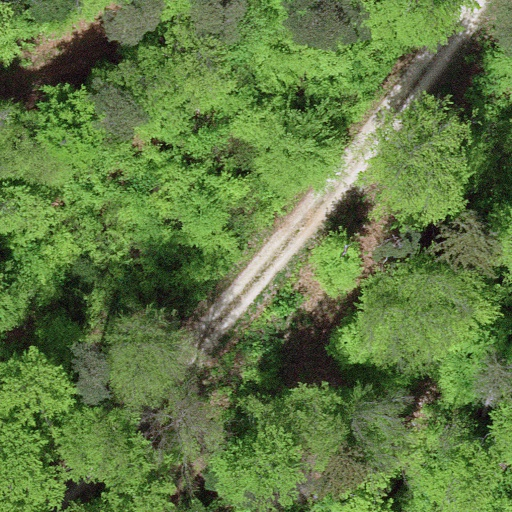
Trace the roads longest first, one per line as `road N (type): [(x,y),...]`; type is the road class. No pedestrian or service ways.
road 1 (track): [(476,0),(281,250),(38,511)]
road 2 (track): [(231,0),(0,79)]
